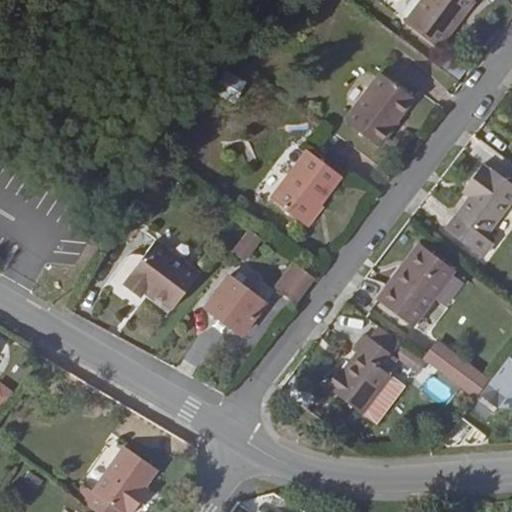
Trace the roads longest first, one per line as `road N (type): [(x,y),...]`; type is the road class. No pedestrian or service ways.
road 1 (residential): [(244,444),(251,392),(511,52)]
road 2 (residential): [(0,300),(244,444)]
road 3 (residential): [(244,444),(293,470),(385,482),(511,472)]
